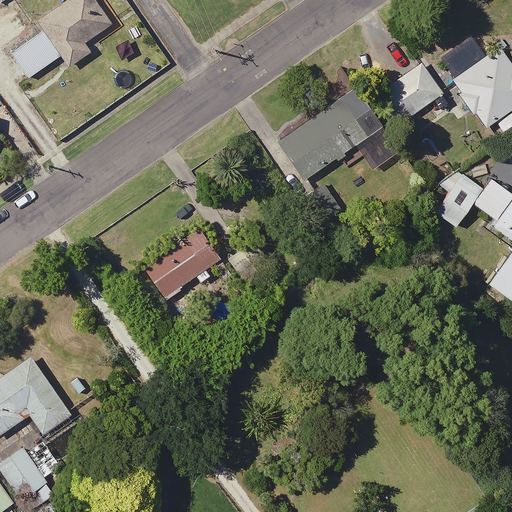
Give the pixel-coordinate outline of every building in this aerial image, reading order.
[(111,22),(96,0),(65,0),(38,19),(41,23),(8,46),(29,77),(62,54),(70,65),(90,51),(83,41),(111,22)] [(473,38),(443,58),(455,77),(449,80),(471,113),(475,110),(486,125),(511,107),(511,54),(505,44),(485,56),(473,38)] [(441,89),(420,61),(378,93),(398,121),(441,89)] [(280,139),(302,175),(337,153),(381,126),(369,106),(355,115),(345,98),(280,139)] [(482,188),(454,166),(440,184),(449,190),(434,209),(455,225),(482,188)] [(330,217),(343,205),(320,180),(297,201),(334,242),(345,233),(330,217)] [(511,197),(493,225),(511,237),(511,246),(487,282),(511,298),(511,197)] [(195,273),(200,280),(212,272),(209,268),(223,259),(201,226),(144,263),(166,297),(181,287),(180,284),(195,273)] [(254,238),(229,257),(243,275),(268,256),(254,238)] [(0,432),(30,412),(51,443),(79,424),(31,355),(0,376),(0,432)] [(59,464),(47,446),(42,449),(37,441),(27,448),(24,444),(0,461),(0,465),(30,508),(54,492),(43,476),(59,464)] [(0,510),(13,502),(0,482),(0,510)] [(63,511),(54,498),(36,511),(37,511),(63,511)]
